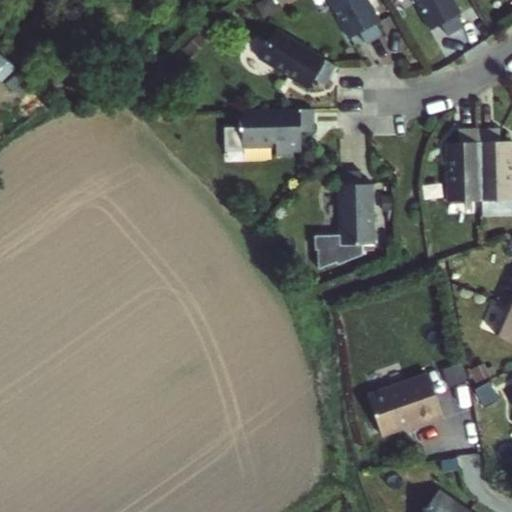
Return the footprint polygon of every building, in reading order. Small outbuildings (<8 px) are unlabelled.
[(328,0),(349,38),(360,33),(366,44),(383,34),(377,22),(380,21),(369,0),(328,0)] [(414,0),(430,29),(440,24),(447,35),(464,26),(458,14),(461,12),(453,0),(414,0)] [(42,17),(18,39),(31,53),(36,58),(60,35),(42,17)] [(337,66),(274,29),(257,57),(309,88),(315,78),(326,85),(337,66)] [(16,38),(5,49),(20,64),(31,53),(18,39),(16,38)] [(314,108),(242,110),(242,145),(301,143),(301,131),(314,130),(314,108)] [(480,218),(480,202),(477,128),(457,129),(458,142),(439,142),(439,175),(448,174),(448,202),(449,218),(480,218)] [(498,128),(477,128),(480,202),(511,201),(510,141),(498,141),(498,128)] [(339,225),(320,226),(319,241),(323,241),(323,260),(338,259),(338,265),(364,255),(364,245),(376,244),(373,183),(361,183),(360,171),(341,171),(341,184),(338,184),(339,225)] [(440,202),(448,202),(448,174),(439,175),(440,202)] [(511,282),(502,304),(490,331),(511,341),(511,282)] [(415,426),(442,417),(427,373),(366,393),(381,434),(414,423),(415,426)] [(461,511),(436,494),(423,511),(461,511)]
